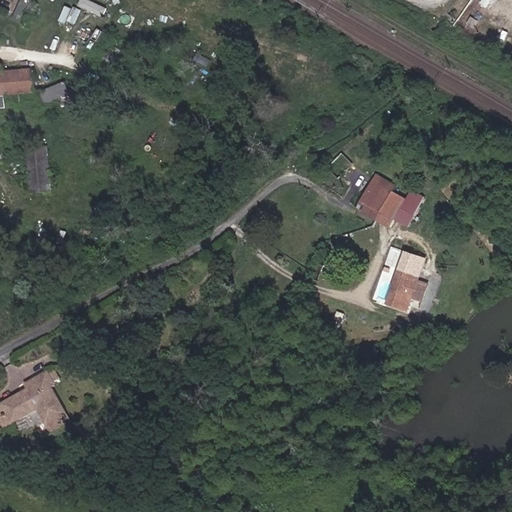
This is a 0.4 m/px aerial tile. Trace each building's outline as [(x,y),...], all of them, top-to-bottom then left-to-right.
[(94,0),(81,0),(80,5),(105,17),(110,7),(94,0)] [(74,59),(89,65),(99,42),(83,35),(74,59)] [(0,91),(15,90),(12,65),(0,66),(0,91)] [(44,80),(20,90),(25,100),(41,94),(44,102),(53,97),(44,80)] [(31,147),(32,189),(52,189),(52,147),(31,147)] [(392,196),(396,191),(379,180),(375,185),(392,196)] [(359,214),(376,224),(392,196),(375,185),(359,214)] [(376,224),(390,232),(406,205),(392,196),(376,224)] [(416,281),(418,277),(400,269),(386,304),(404,311),(410,298),(416,281)] [(420,302),(427,285),(416,281),(410,298),(420,302)] [(131,331),(135,338),(154,328),(150,321),(131,331)] [(49,375),(53,384),(65,377),(61,369),(49,375)] [(82,416),(82,415),(65,384),(68,382),(65,377),(53,384),(49,375),(39,381),(42,386),(13,401),(22,419),(51,404),(63,426),(82,416)] [(13,423),(22,419),(13,401),(4,405),(13,423)]
